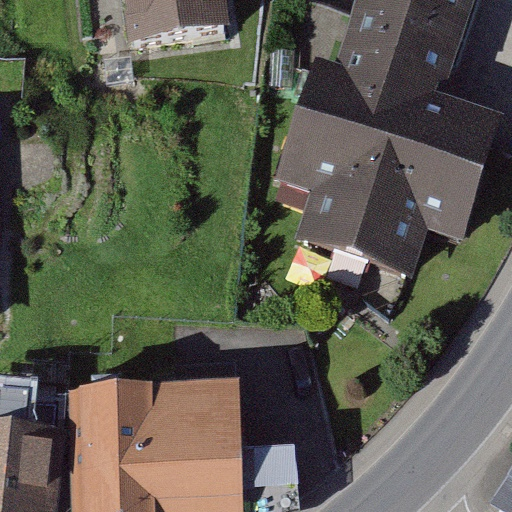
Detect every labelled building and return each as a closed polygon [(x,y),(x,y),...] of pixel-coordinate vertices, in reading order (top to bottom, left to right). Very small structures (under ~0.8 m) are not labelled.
[(222,0),(119,0),(127,58),(229,45),(222,0)] [(483,0),(482,0),(364,0),(339,77),(312,68),(269,197),(311,211),(296,255),(410,292),(427,240),(456,250),(495,133),(444,116),(483,0)] [(243,511),(241,396),(67,400),(69,511),(243,511)] [(52,511),(56,440),(0,437),(0,511),(52,511)] [(511,511),(511,474),(487,511),(489,511),(511,511)]
